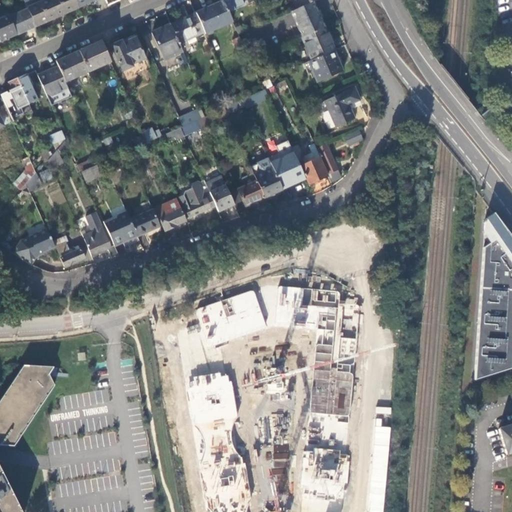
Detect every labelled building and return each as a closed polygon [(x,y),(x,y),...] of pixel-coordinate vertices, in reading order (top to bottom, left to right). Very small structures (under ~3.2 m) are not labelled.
[(28,9),(36,27),(57,18),(49,0),(43,0),(27,7),(28,9)] [(49,0),(57,18),(79,8),(75,0),(49,0)] [(75,0),(79,8),(96,0),(75,0)] [(241,0),(221,0),(223,1),(228,13),(244,6),(243,4),(241,0)] [(313,3),(319,0),(298,0),(301,5),(299,6),(300,9),(313,3)] [(228,13),(223,1),(195,14),(204,34),(206,37),(214,34),(212,31),(232,23),(228,13)] [(318,12),(313,3),(300,9),(292,12),(303,38),(324,28),(320,18),(322,17),(320,12),(318,12)] [(18,35),(36,27),(28,9),(10,17),(18,35)] [(0,43),(18,35),(10,17),(7,12),(0,15),(0,43)] [(204,34),(195,14),(170,25),(179,45),(204,34)] [(179,45),(170,25),(152,33),(164,61),(183,53),(179,45)] [(311,61),(334,50),(324,28),(303,38),(301,38),(311,61)] [(123,71),(127,80),(137,76),(136,74),(148,69),(144,60),(145,59),(135,38),(122,44),(121,41),(111,46),(122,71),(123,71)] [(245,50),(239,38),(232,41),(237,54),(245,50)] [(68,88),(72,86),(69,81),(110,62),(101,41),(56,62),(58,67),(68,88)] [(344,72),(334,50),(311,61),(309,62),(318,83),(344,72)] [(68,89),(68,88),(58,67),(37,76),(41,84),(43,88),(47,98),(68,89)] [(18,79),(29,104),(37,100),(31,86),(33,85),(28,74),(18,79)] [(9,113),(29,104),(18,79),(9,83),(13,91),(1,96),(9,113)] [(270,80),(260,85),(263,91),(264,90),(273,87),(270,80)] [(280,90),(288,87),(285,81),(278,85),(280,90)] [(354,89),(325,103),(337,129),(354,121),(348,107),(360,102),(354,89)] [(260,102),(268,98),(264,90),(263,91),(242,101),(244,106),(259,99),(260,102)] [(244,106),(242,101),(223,109),(226,114),(244,106)] [(222,110),(214,114),(216,120),(225,116),(222,110)] [(192,112),(179,118),(183,127),(190,123),(196,121),(192,112)] [(216,120),(214,114),(204,118),(207,124),(216,120)] [(202,119),(196,121),(200,131),(206,128),(202,119)] [(194,132),(190,123),(183,127),(180,128),(183,134),(184,137),(194,132)] [(157,126),(142,133),(143,136),(146,143),(170,132),(168,128),(159,131),(157,126)] [(183,134),(180,128),(173,131),(176,137),(183,134)] [(49,136),(56,151),(65,139),(62,130),(49,136)] [(349,146),(362,140),(359,132),(345,138),(349,146)] [(146,143),(143,136),(133,140),(136,147),(146,143)] [(20,137),(0,145),(0,157),(5,168),(21,161),(25,170),(13,184),(21,191),(21,190),(26,185),(29,182),(33,177),(36,174),(20,137)] [(340,178),(326,145),(317,149),(331,182),(340,178)] [(49,160),(53,169),(63,164),(57,152),(49,160)] [(314,160),(311,155),(311,154),(304,157),(307,163),(300,166),(308,185),(327,177),(318,158),(314,160)] [(256,181),(264,198),(282,190),(272,169),(268,159),(251,166),(250,163),(248,164),(256,181)] [(80,172),(92,167),(89,160),(77,166),(80,172)] [(105,167),(103,162),(96,165),(97,166),(99,172),(101,171),(100,169),(105,167)] [(282,190),(285,196),(304,187),(300,177),(295,179),(294,176),(288,179),(282,165),(272,169),(282,190)] [(99,172),(97,166),(82,173),(86,183),(101,176),(99,172)] [(38,173),(43,183),(53,178),(48,168),(38,173)] [(215,206),(218,212),(234,205),(234,204),(226,187),(221,176),(205,183),(215,206)] [(39,186),(33,177),(29,182),(34,189),(39,186)] [(183,196),(176,199),(181,210),(186,222),(187,223),(194,220),(192,216),(215,206),(205,183),(204,181),(200,183),(196,182),(191,185),(190,188),(191,190),(185,192),(183,196)] [(245,207),(264,198),(256,181),(238,190),(245,207)] [(57,184),(47,189),(55,205),(65,200),(57,184)] [(31,195),(26,185),(21,190),(25,198),(31,195)] [(226,187),(234,204),(240,202),(232,185),(226,187)] [(181,210),(176,199),(154,209),(159,220),(181,210)] [(235,206),(218,213),(222,223),(239,216),(235,206)] [(176,226),(186,222),(181,210),(159,220),(164,232),(177,226),(176,226)] [(130,221),(138,237),(160,228),(153,211),(130,221)] [(113,243),(114,247),(138,237),(130,221),(126,212),(118,216),(117,220),(105,225),(104,222),(103,223),(113,243)] [(482,247),(473,380),(511,368),(511,350),(511,239),(511,238),(493,212),(484,218),(483,235),(488,243),(482,247)] [(107,249),(111,258),(118,256),(114,247),(113,243),(109,245),(95,213),(85,217),(93,233),(82,237),(91,257),(107,249)] [(12,253),(27,263),(31,264),(34,255),(36,254),(35,252),(53,244),(43,223),(38,225),(39,227),(28,232),(30,235),(19,240),(12,253)] [(55,247),(60,258),(70,254),(65,243),(55,247)] [(70,254),(60,258),(65,268),(84,259),(80,249),(75,252),(74,249),(71,250),(72,253),(70,254)] [(298,277),(307,277),(307,269),(298,269),(298,277)] [(279,286),(275,325),(317,329),(310,413),(350,416),(360,305),(340,304),(341,292),(279,286)] [(196,310),(209,346),(267,328),(254,290),(196,310)] [(252,363),(254,384),(265,383),(266,394),(281,393),(278,360),(252,363)] [(22,511),(0,468),(0,448),(16,451),(56,388),(50,377),(55,371),(24,367),(0,403),(0,511),(22,511)] [(247,511),(248,507),(252,499),(242,457),(239,454),(236,450),(233,444),(232,437),(232,429),(235,423),(238,417),(231,380),(229,381),(228,375),(221,376),(220,373),(193,378),(195,387),(186,389),(207,511),(247,511)] [(383,511),(391,427),(381,426),(382,415),(391,415),(391,407),(375,406),(365,511),(383,511)] [(269,413),(267,427),(270,428),(269,436),(280,437),(283,415),(269,413)] [(311,427),(310,437),(345,440),(347,417),(322,415),(321,428),(311,427)] [(511,423),(497,428),(505,454),(511,452),(511,423)] [(289,505),(286,444),(271,444),(274,506),(267,507),(266,511),(280,511),(280,505),(289,505)] [(306,452),(303,499),(342,502),(345,483),(348,483),(350,455),(306,452)]
